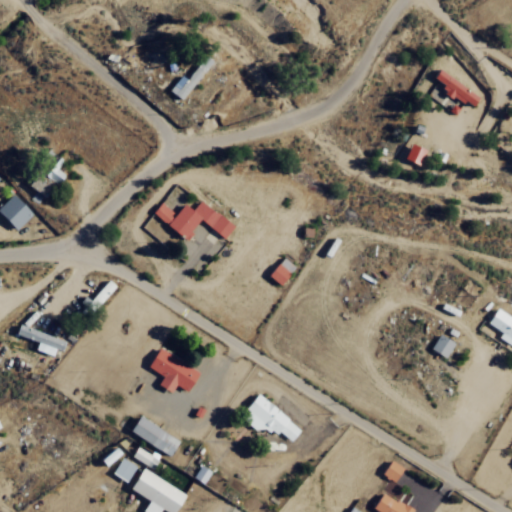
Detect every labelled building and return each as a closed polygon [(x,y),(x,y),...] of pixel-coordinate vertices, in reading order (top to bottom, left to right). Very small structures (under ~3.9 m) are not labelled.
[(179,75),(167,90),(179,100),(209,62),(202,56),(184,79),(179,75)] [(477,98),(438,69),(431,77),(444,86),(440,90),(460,104),(463,100),(471,106),(477,98)] [(26,186),(46,198),(60,172),(55,169),(60,160),(53,156),(41,177),(33,173),(26,186)] [(0,216),(13,230),(30,214),(11,194),(0,203),(0,216)] [(150,213),(183,239),(198,220),(222,239),(231,226),(198,200),(190,210),(181,204),(173,214),(159,202),(150,213)] [(266,276),(278,285),(293,266),(281,257),(266,276)] [(510,346),(511,342),(511,319),(496,308),(486,322),(500,333),(497,337),(510,346)] [(63,338),(16,326),(13,335),(36,341),(33,351),(51,355),(53,349),(60,351),(63,338)] [(453,343),(437,334),(428,348),(444,358),(453,343)] [(186,391),(197,369),(155,349),(146,368),(161,375),(156,385),(169,392),(173,385),(186,391)] [(255,431),(263,423),(287,444),(299,429),(257,394),(238,417),(255,431)] [(177,441),(137,416),(127,431),(167,456),(177,441)] [(157,458),(136,445),(129,456),(150,469),(157,458)] [(124,482),(134,466),(120,457),(110,473),(124,482)] [(401,466),(387,461),(380,476),(395,482),(401,466)] [(191,477),(201,483),(209,471),(199,465),(191,477)] [(172,511),(183,492),(139,468),(127,490),(147,500),(141,511),(156,511),(159,509),(164,511),(172,511)] [(411,511),(412,511),(381,492),(370,508),(376,511),(411,511)]
